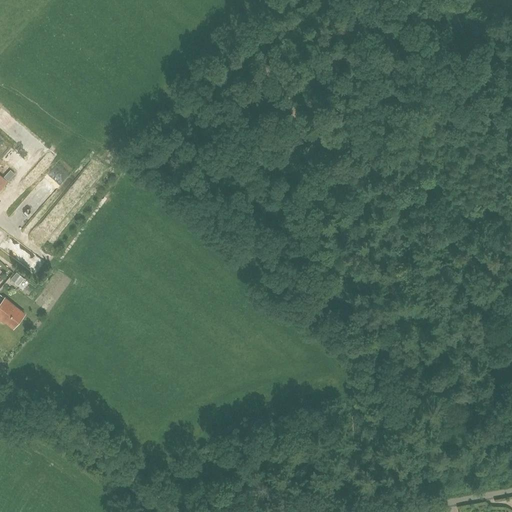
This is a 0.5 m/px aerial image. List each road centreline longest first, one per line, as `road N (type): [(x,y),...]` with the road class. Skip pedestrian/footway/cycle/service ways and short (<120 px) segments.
road 1 (unclassified): [(173,511),(11,387),(0,369)]
road 2 (unclassified): [(511,494),(387,511)]
